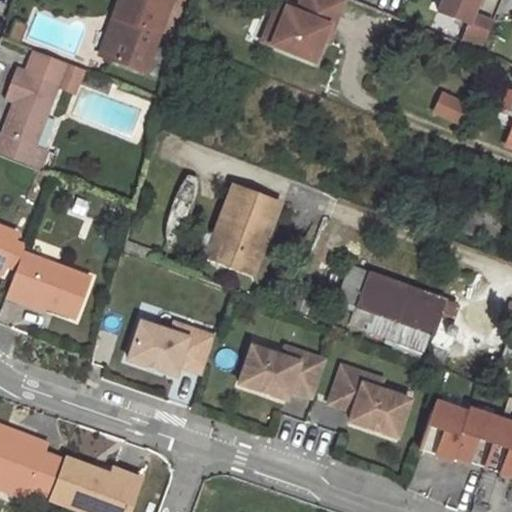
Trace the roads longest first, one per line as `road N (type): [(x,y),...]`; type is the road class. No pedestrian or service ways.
road 1 (residential): [(196,445),(0,377)]
road 2 (residential): [(374,511),(196,445)]
road 3 (unknown): [(511,162),(388,114),(354,85)]
